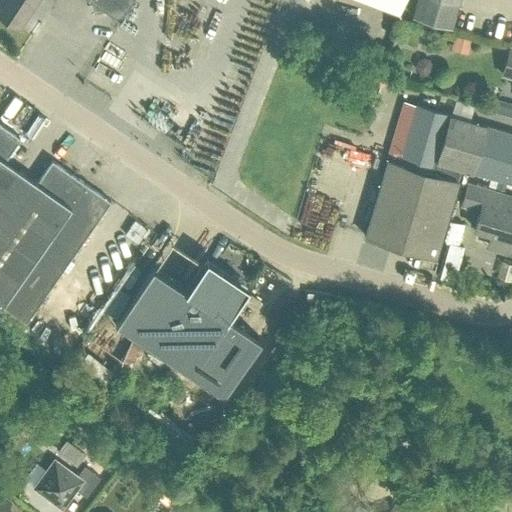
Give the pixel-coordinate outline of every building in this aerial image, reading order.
[(0,0),(0,13),(20,26),(36,0),(0,0)] [(89,0),(115,17),(122,15),(131,0),(89,0)] [(367,0),(399,12),(403,0),(367,0)] [(414,0),(411,14),(449,25),(456,0),(414,0)] [(467,51),(471,36),(455,32),(452,47),(467,51)] [(511,46),(508,45),(500,72),(511,75),(511,46)] [(242,52),(214,57),(216,67),(244,62),(242,52)] [(200,78),(200,100),(211,100),(211,90),(249,91),(250,79),(200,78)] [(398,161),(457,178),(460,167),(511,182),(511,131),(450,113),(415,103),(398,161)] [(0,122),(0,197),(21,169),(5,157),(20,136),(0,122)] [(457,178),(398,161),(387,157),(364,234),(434,255),(457,178)] [(110,199),(72,173),(51,158),(36,179),(21,169),(0,197),(0,302),(25,320),(110,199)] [(511,253),(511,194),(467,181),(461,203),(479,208),(473,227),(498,234),(494,248),(511,253)] [(469,240),(471,219),(458,217),(456,238),(469,240)] [(115,320),(224,393),(261,338),(232,318),(227,315),(245,288),(203,260),(185,286),(152,265),(115,320)] [(173,405),(162,419),(183,435),(194,421),(173,405)] [(85,450),(65,435),(56,448),(75,463),(85,450)] [(77,473),(54,457),(33,485),(61,506),(75,487),(85,495),(99,475),(84,464),(77,473)] [(366,511),(370,508),(347,488),(326,511),(366,511)] [(0,511),(4,511),(2,510),(10,499),(0,491),(0,511)] [(405,511),(394,502),(385,511),(405,511)]
